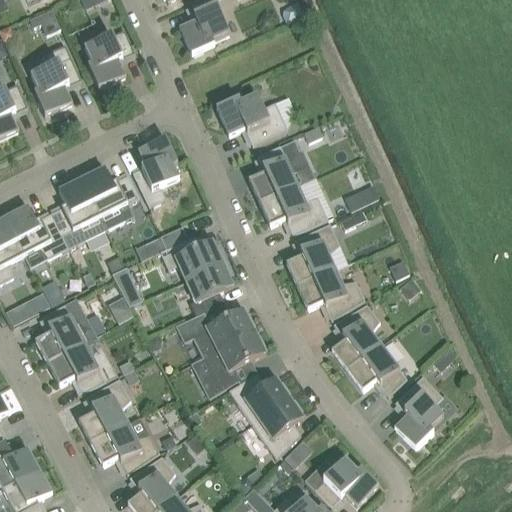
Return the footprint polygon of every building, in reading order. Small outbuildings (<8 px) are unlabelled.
[(214,47),(230,39),(212,0),(211,0),(189,10),(196,26),(180,33),(193,61),(215,51),(214,47)] [(47,40),(62,33),(53,14),(30,24),(34,32),(42,29),(47,40)] [(120,65),(135,58),(125,35),(85,53),(93,69),(89,71),(99,94),(127,82),(120,65)] [(0,45),(0,60),(2,61),(8,58),(2,44),(0,45)] [(45,74),(32,80),(39,97),(35,98),(46,121),(73,109),(66,92),(82,85),(66,50),(39,62),(45,74)] [(12,119),(28,112),(18,89),(0,97),(0,144),(20,136),(12,119)] [(245,134),(246,134),(253,150),(288,135),(276,108),(264,113),(258,100),(242,108),(240,104),(218,114),(230,141),(245,134)] [(305,137),(309,147),(324,141),(319,131),(305,137)] [(140,156),(147,172),(133,178),(149,212),(166,204),(161,193),(181,185),(175,171),(179,170),(167,144),(140,156)] [(265,178),(250,185),(261,208),(299,191),(281,151),(258,161),(265,178)] [(113,189),(105,174),(83,185),(107,235),(134,221),(129,209),(140,203),(129,180),(113,189)] [(67,211),(52,219),(70,253),(107,235),(83,185),(60,196),(67,211)] [(261,208),(271,231),(286,224),(294,241),(329,225),(319,203),(306,205),(299,191),(261,208)] [(345,203),(351,216),(362,211),(356,197),(345,203)] [(36,227),(28,212),(6,224),(25,261),(39,253),(49,263),(70,253),(52,219),(36,227)] [(357,229),(352,221),(341,226),(345,235),(357,229)] [(6,224),(0,226),(0,289),(14,282),(11,268),(25,261),(6,224)] [(288,268),(298,291),(336,274),(338,274),(330,260),(341,251),(331,229),(295,245),(303,262),(288,268)] [(188,243),(183,231),(161,241),(167,253),(188,243)] [(161,241),(151,246),(157,258),(161,257),(160,256),(167,253),(161,241)] [(180,270),(187,285),(223,269),(213,247),(183,261),(180,254),(163,262),(169,275),(180,270)] [(223,269),(187,285),(196,306),(191,309),(196,320),(197,321),(205,318),(225,308),(223,309),(218,298),(233,291),(223,269)] [(113,279),(130,311),(143,305),(128,271),(113,279)] [(309,315),(320,310),(324,308),(332,326),(366,306),(357,286),(343,290),(336,274),(298,291),(309,315)] [(83,280),(89,291),(96,287),(91,277),(83,280)] [(52,309),(66,302),(60,292),(47,299),(52,309)] [(49,368),(85,349),(98,342),(77,304),(65,310),(43,322),(51,338),(37,346),(49,368)] [(333,355),(348,376),(382,350),(372,337),(381,327),(368,309),(334,329),(346,345),(333,355)] [(14,331),(26,325),(18,311),(7,317),(14,331)] [(129,312),(118,318),(123,327),(134,321),(129,312)] [(243,315),(212,331),(205,318),(197,321),(196,320),(177,330),(185,346),(194,342),(204,362),(254,337),(251,331),(254,330),(249,319),(246,321),(243,315)] [(260,340),(256,342),(254,337),(204,362),(214,382),(202,388),(209,402),(239,385),(233,374),(265,358),(262,352),(265,351),(260,340)] [(49,368),(61,391),(76,383),(84,399),(119,381),(109,364),(97,370),(85,349),(49,368)] [(382,350),(348,376),(364,396),(377,386),(389,402),(408,384),(382,350)] [(130,365),(120,370),(125,379),(135,374),(130,365)] [(125,379),(131,390),(141,385),(135,374),(125,379)] [(253,429),(290,403),(287,400),(291,397),(283,387),(280,389),(276,384),(267,390),(259,378),(230,396),(253,429)] [(423,381),(396,408),(408,421),(396,433),(417,454),(434,438),(431,434),(444,422),(434,412),(444,402),(423,381)] [(80,426),(92,449),(129,429),(122,415),(132,405),(120,384),(86,402),(95,418),(80,426)] [(0,423),(9,418),(0,401),(0,443),(3,442),(0,436),(0,423)] [(292,407),(290,403),(253,429),(277,464),(302,440),(294,429),(304,423),(300,417),(303,415),(296,405),(292,407)] [(190,420),(195,430),(202,426),(197,416),(190,420)] [(129,429),(92,449),(104,471),(119,463),(128,480),(160,458),(150,439),(137,442),(129,429)] [(165,449),(168,454),(177,449),(172,439),(166,442),(165,449)] [(189,446),(198,458),(207,451),(198,439),(189,446)] [(0,490),(3,496),(40,477),(28,454),(14,462),(5,446),(0,448),(0,490)] [(301,468),(291,457),(285,463),(295,473),(301,468)] [(132,511),(165,511),(178,502),(168,489),(176,478),(163,462),(130,483),(142,498),(129,509),(132,511)] [(327,465),(306,485),(331,511),(333,511),(346,500),(357,511),(379,492),(362,474),(359,477),(346,464),(336,474),(327,465)] [(284,465),(280,469),(289,478),(293,474),(284,465)] [(40,511),(38,507),(52,499),(40,477),(3,496),(11,511),(40,511)] [(255,491),(254,490),(250,484),(244,483),(237,489),(245,498),(255,491)] [(245,502),(254,511),(315,511),(306,503),(297,511),(295,511),(287,503),(277,511),(272,511),(254,494),(245,502)] [(186,511),(178,502),(165,511),(203,511),(201,508),(192,511),(186,511)]
